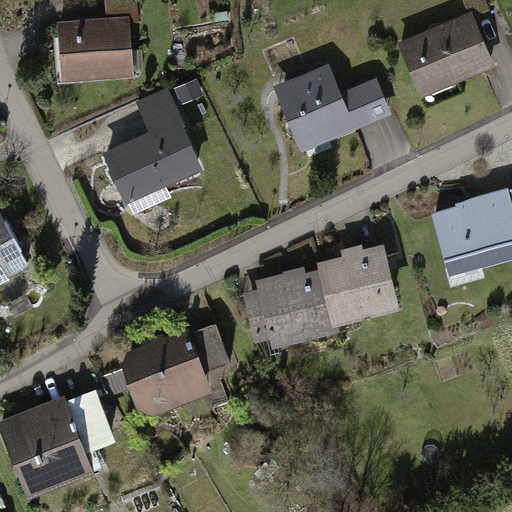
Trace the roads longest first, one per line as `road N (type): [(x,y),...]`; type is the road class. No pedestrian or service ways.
road 1 (residential): [(511,125),(124,319)]
road 2 (residential): [(34,138),(124,319)]
road 3 (residential): [(124,319),(0,386)]
